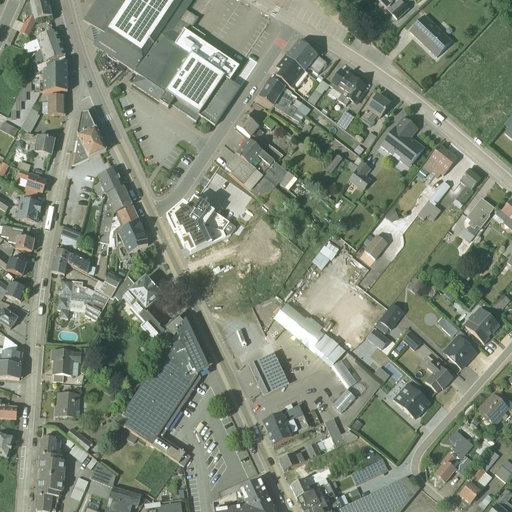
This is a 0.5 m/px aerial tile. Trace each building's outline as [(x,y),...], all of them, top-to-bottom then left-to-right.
[(23,26),(20,34),(28,38),(35,22),(51,18),(46,0),(45,0),(25,5),(23,10),(25,19),(27,18),(23,26)] [(137,76),(185,11),(192,0),(97,0),(82,22),(90,27),(88,29),(91,31),(92,36),(93,41),(91,43),(93,45),(92,46),(94,47),(99,51),(106,56),(107,58),(110,60),(112,62),(115,61),(137,76)] [(206,0),(198,15),(203,18),(212,0),(206,0)] [(376,0),(396,22),(408,11),(398,0),(376,0)] [(185,11),(137,76),(131,85),(159,104),(168,110),(170,107),(174,101),(199,118),(214,128),(240,89),(229,82),(238,69),(200,43),(203,38),(191,30),(198,20),(185,11)] [(424,17),(408,33),(436,59),(451,43),(424,17)] [(11,30),(16,32),(20,34),(23,26),(15,22),(11,30)] [(91,31),(88,29),(85,34),(86,40),(91,43),(93,41),(92,36),(91,31)] [(16,32),(11,30),(5,45),(9,47),(16,32)] [(18,57),(25,55),(39,50),(40,53),(43,61),(44,64),(64,57),(55,32),(35,40),(36,42),(23,47),(18,57)] [(317,75),(327,64),(299,44),(285,60),(305,75),(310,70),(317,75)] [(43,61),(40,53),(33,55),(36,64),(43,61)] [(25,55),(18,57),(7,76),(18,82),(28,62),(25,55)] [(64,57),(44,64),(47,71),(66,64),(64,57)] [(305,75),(285,60),(277,70),(272,77),(285,86),(293,93),(305,75)] [(47,71),(44,64),(36,67),(39,74),(47,71)] [(47,71),(39,74),(39,94),(67,93),(66,64),(47,71)] [(329,88),(341,97),(353,81),(341,72),(329,88)] [(285,86),(272,77),(264,90),(289,105),(306,117),(309,112),(283,90),(285,86)] [(363,88),(353,81),(341,97),(337,102),(345,108),(349,102),(356,107),(362,98),(359,95),(363,88)] [(328,87),(322,82),(307,102),(314,107),(328,87)] [(25,94),(31,93),(31,83),(25,84),(10,112),(10,122),(15,122),(16,112),(21,112),(21,103),(26,103),(25,94)] [(289,105),(264,90),(258,99),(299,125),(306,117),(289,105)] [(390,107),(377,97),(361,118),(367,123),(372,116),(379,122),(390,107)] [(47,118),(64,117),(64,98),(47,98),(46,104),(41,104),(41,114),(46,115),(47,118)] [(174,101),(170,107),(195,123),(199,118),(174,101)] [(20,130),(29,135),(39,117),(37,116),(39,111),(33,107),(20,130)] [(354,119),(345,113),(336,126),(345,132),(354,119)] [(72,167),(71,167),(73,168),(105,153),(105,152),(101,143),(100,143),(97,136),(97,135),(95,131),(88,115),(80,115),(72,160),(75,166),(72,167)] [(259,128),(246,118),(237,129),(251,140),(249,141),(278,164),(283,158),(260,139),(263,135),(258,130),(259,128)] [(508,131),(504,136),(511,142),(511,140),(511,118),(503,127),(508,131)] [(402,119),(379,148),(407,171),(423,152),(409,141),(417,131),(402,119)] [(274,126),(266,120),(262,126),(270,132),(274,126)] [(3,123),(0,129),(0,131),(13,139),(17,131),(3,123)] [(306,137),(311,129),(306,126),(301,134),(306,137)] [(376,139),(370,135),(362,146),(369,150),(376,139)] [(54,142),(24,136),(23,142),(35,144),(33,153),(50,157),(54,142)] [(308,193),(248,143),(236,157),(273,189),(278,185),(296,200),(308,193)] [(357,147),(353,153),(359,157),(363,151),(357,147)] [(456,161),(440,147),(422,169),(436,181),(440,176),(442,178),(456,161)] [(334,156),(323,171),(330,176),(331,176),(334,178),(344,165),(341,163),(341,162),(334,156)] [(273,189),(236,157),(224,171),(230,177),(271,213),(290,202),(273,189)] [(352,167),(357,170),(361,163),(362,162),(358,159),(352,167)] [(357,170),(354,174),(348,183),(362,194),(371,182),(365,178),(370,171),(361,163),(357,170)] [(8,168),(2,164),(0,167),(0,179),(1,180),(8,168)] [(30,167),(19,164),(16,170),(27,174),(30,167)] [(357,170),(352,167),(349,165),(346,169),(354,174),(357,170)] [(99,186),(93,189),(96,197),(101,199),(102,196),(104,195),(104,196),(122,188),(114,171),(97,179),(99,186)] [(480,180),(470,171),(459,184),(465,189),(452,204),(459,210),(473,194),(470,192),(480,180)] [(37,194),(41,195),(45,183),(38,181),(38,179),(19,172),(17,179),(20,180),(17,187),(25,189),(22,196),(35,200),(37,194)] [(443,184),(414,221),(420,226),(426,218),(432,223),(440,213),(434,209),(449,189),(443,184)] [(320,190),(316,195),(330,207),(333,204),(328,200),(330,198),(320,190)] [(108,246),(112,220),(113,216),(131,208),(123,191),(106,199),(109,205),(106,206),(105,213),(103,213),(96,244),(108,246)] [(10,206),(0,199),(0,210),(5,214),(10,206)] [(511,201),(502,213),(499,211),(489,223),(493,226),(495,223),(500,227),(502,225),(511,233),(511,201)] [(36,224),(37,216),(38,216),(40,206),(19,202),(16,220),(36,224)] [(186,248),(190,256),(230,237),(235,230),(195,202),(189,210),(182,206),(166,220),(174,236),(176,235),(183,250),(186,248)] [(492,211),(482,202),(467,221),(470,223),(459,237),(468,245),(489,219),(488,216),(492,211)] [(112,220),(108,246),(107,250),(117,249),(116,247),(115,237),(117,235),(124,231),(138,224),(132,209),(116,217),(115,219),(112,220)] [(387,215),(384,219),(391,224),(399,221),(394,211),(387,215)] [(424,221),(418,232),(426,237),(432,226),(424,221)] [(124,231),(117,235),(122,245),(116,247),(117,249),(118,259),(120,263),(129,259),(128,256),(147,248),(145,243),(147,242),(141,231),(139,225),(138,224),(124,231)] [(22,231),(2,228),(0,238),(8,239),(8,244),(15,245),(15,250),(31,253),(33,243),(21,240),(22,231)] [(60,237),(77,244),(80,235),(62,228),(60,237)] [(77,244),(60,237),(58,245),(75,251),(78,245),(77,244)] [(364,254),(357,263),(367,271),(387,246),(375,237),(363,253),(364,254)] [(228,242),(203,254),(206,260),(209,259),(213,266),(238,254),(234,248),(231,249),(228,242)] [(509,261),(511,256),(511,243),(502,256),(509,261)] [(325,246),(312,264),(322,271),(335,254),(325,246)] [(56,251),(54,259),(66,265),(87,276),(89,268),(89,265),(70,256),(56,251)] [(292,272),(300,258),(290,252),(282,266),(292,272)] [(0,258),(0,268),(5,272),(21,278),(23,273),(24,272),(25,270),(25,268),(25,266),(9,261),(7,264),(0,258)] [(66,265),(54,259),(51,275),(64,277),(66,265)] [(235,269),(198,285),(216,325),(234,317),(225,297),(244,289),(235,269)] [(114,299),(124,283),(105,272),(104,284),(103,285),(97,281),(92,290),(95,292),(94,293),(87,290),(82,289),(82,285),(71,283),(71,284),(62,283),(61,293),(62,293),(61,296),(59,296),(57,313),(60,313),(59,320),(68,321),(68,313),(69,303),(83,304),(83,307),(85,308),(84,314),(84,317),(96,324),(109,300),(113,302),(114,299)] [(124,283),(114,299),(119,304),(122,300),(131,311),(131,312),(144,326),(140,330),(153,344),(163,335),(161,333),(144,314),(161,298),(145,280),(136,287),(126,278),(124,283)] [(414,279),(407,290),(415,296),(422,286),(414,279)] [(0,282),(0,302),(4,298),(20,304),(25,290),(9,284),(7,288),(0,282)] [(451,283),(446,288),(450,293),(456,288),(451,283)] [(499,314),(509,303),(501,297),(491,308),(499,314)] [(69,303),(68,313),(84,314),(85,308),(83,307),(83,304),(69,303)] [(286,306),(273,322),(330,370),(345,354),(324,337),(323,338),(319,334),(322,330),(310,320),(309,322),(306,320),(304,322),(286,306)] [(392,306),(378,324),(390,333),(404,315),(392,306)] [(483,345),(499,327),(478,309),(463,327),(483,345)] [(0,327),(1,326),(9,332),(17,321),(2,311),(0,314),(0,327)] [(164,336),(172,341),(185,322),(180,317),(162,333),(164,336)] [(443,320),(437,327),(451,340),(454,336),(456,338),(441,354),(460,371),(475,355),(462,343),(465,339),(457,332),(457,333),(443,320)] [(207,372),(185,322),(172,341),(117,425),(124,429),(119,436),(132,445),(137,438),(184,468),(191,459),(161,440),(200,381),(199,376),(207,372)] [(328,323),(321,332),(325,335),(332,326),(328,323)] [(224,341),(232,362),(265,349),(256,326),(248,329),(250,335),(242,338),(240,335),(224,341)] [(409,334),(402,343),(413,353),(421,345),(409,334)] [(0,364),(20,368),(21,356),(15,355),(16,349),(4,339),(2,351),(0,350),(0,364)] [(73,378),(74,365),(80,366),(81,355),(52,353),(51,363),(54,363),(52,384),(62,385),(63,378),(73,378)] [(263,360),(248,367),(263,399),(288,387),(273,356),(263,360)] [(367,368),(374,373),(381,362),(374,357),(367,368)] [(442,392),(452,380),(433,363),(426,370),(432,376),(424,384),(436,395),(440,391),(442,392)] [(0,380),(19,382),(20,368),(0,364),(0,380)] [(379,370),(373,376),(383,385),(389,378),(379,370)] [(344,372),(335,381),(351,394),(359,384),(344,372)] [(420,415),(429,405),(407,386),(393,402),(413,420),(418,414),(420,415)] [(511,416),(511,405),(497,392),(478,413),(488,422),(486,425),(493,430),(508,413),(511,416)] [(80,397),(58,396),(56,419),(79,421),(80,397)] [(1,402),(0,402),(0,420),(15,422),(16,410),(8,409),(8,407),(1,406),(1,402)] [(471,406),(459,420),(463,423),(466,419),(466,418),(474,409),(471,406)] [(273,442),(270,443),(273,449),(309,431),(298,408),(269,421),(274,431),(272,432),(271,433),(270,435),(273,442)] [(348,444),(357,440),(348,433),(340,437),(332,421),(324,425),(330,439),(278,464),(283,475),(319,458),(318,455),(324,452),(326,455),(348,444)] [(356,422),(351,429),(357,434),(362,427),(356,422)] [(92,446),(72,430),(66,437),(86,453),(92,446)] [(434,476),(434,477),(444,485),(455,472),(464,480),(475,467),(465,458),(473,448),(455,433),(448,441),(456,447),(439,468),(440,469),(434,476)] [(0,458),(8,461),(13,441),(0,436),(0,458)] [(493,445),(482,436),(480,439),(491,448),(493,445)] [(479,456),(472,464),(476,468),(491,451),(490,450),(490,449),(481,440),(479,442),(482,445),(475,453),(479,456)] [(41,441),(38,478),(65,479),(66,462),(60,461),(61,443),(41,441)] [(97,463),(75,447),(69,455),(90,471),(97,463)] [(490,480),(485,475),(499,459),(491,453),(466,482),(470,485),(459,498),(469,506),(490,480)] [(382,461),(350,477),(355,489),(388,473),(382,461)] [(112,486),(116,473),(96,466),(92,479),(112,486)] [(507,471),(502,467),(494,476),(499,480),(504,474),(510,478),(511,475),(511,467),(511,466),(507,471)] [(328,471),(290,489),(296,501),(319,490),(317,485),(325,481),(331,478),(328,471)] [(64,496),(65,479),(38,478),(35,511),(56,511),(57,496),(64,496)] [(79,503),(88,484),(78,480),(70,499),(79,503)] [(341,510),(336,511),(401,511),(419,491),(405,480),(341,510)] [(325,481),(317,485),(319,490),(327,487),(325,481)] [(273,511),(259,482),(235,493),(238,509),(213,511),(212,511),(273,511)] [(497,506),(492,511),(508,511),(511,509),(507,505),(511,498),(511,484),(495,505),(497,506)] [(319,490),(296,501),(300,511),(302,511),(303,511),(302,511),(336,511),(341,510),(336,500),(334,501),(328,487),(319,490)] [(130,511),(131,510),(136,511),(136,510),(140,511),(146,502),(141,498),(112,489),(105,511),(130,511)] [(482,511),(491,501),(486,497),(478,507),(482,511)]
